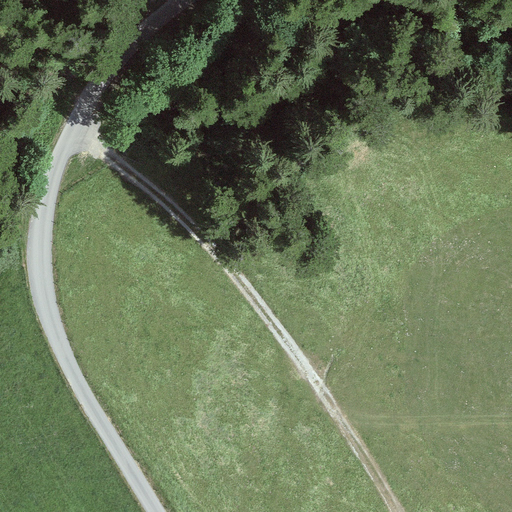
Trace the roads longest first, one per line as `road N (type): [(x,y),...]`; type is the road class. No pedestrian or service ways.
road 1 (unclassified): [(158,511),(72,369),(52,321),(42,248),(54,179),(77,126),(105,79),(184,0)]
road 2 (track): [(77,126),(214,248),(337,409),(398,511)]
